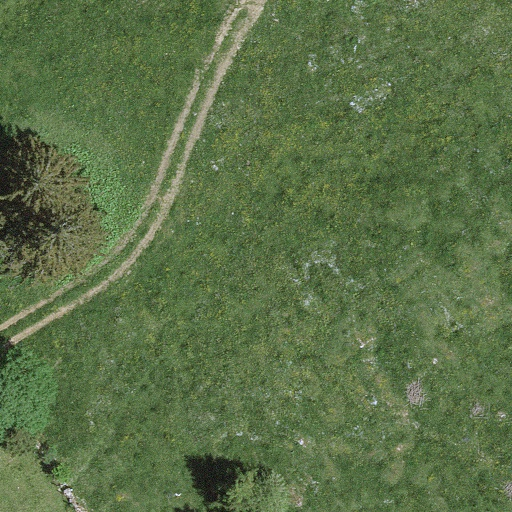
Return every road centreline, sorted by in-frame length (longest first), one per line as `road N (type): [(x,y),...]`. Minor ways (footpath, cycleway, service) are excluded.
road 1 (track): [(124,263),(251,0)]
road 2 (track): [(0,343),(124,263)]
